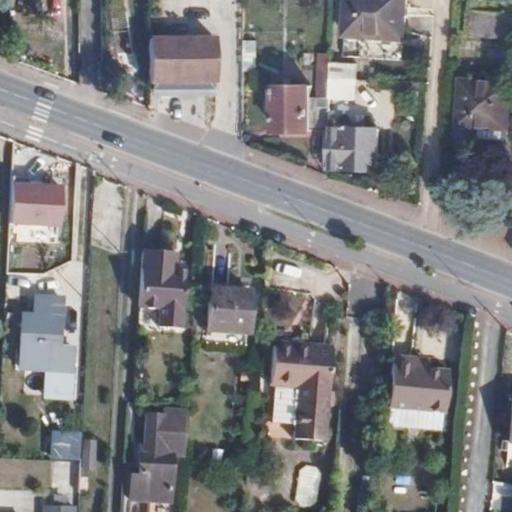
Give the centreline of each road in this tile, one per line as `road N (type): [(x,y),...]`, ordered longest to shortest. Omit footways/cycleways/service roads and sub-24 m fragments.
road 1 (secondary): [(0,91),(429,252)]
road 2 (residential): [(444,0),(429,252)]
